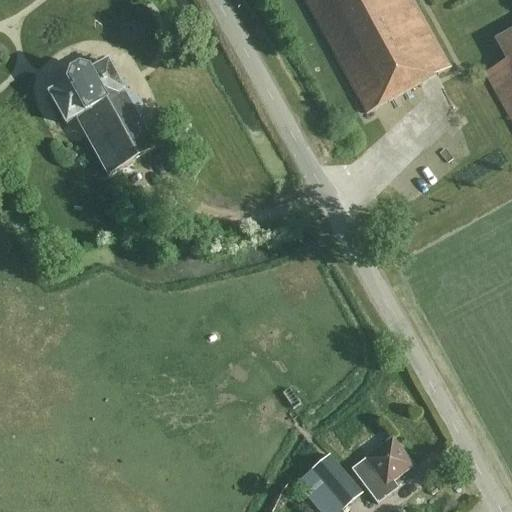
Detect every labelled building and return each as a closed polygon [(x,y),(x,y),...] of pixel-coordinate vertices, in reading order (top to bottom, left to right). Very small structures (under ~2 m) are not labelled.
[(301,0),(364,116),(448,70),(410,0),(301,0)] [(511,30),(492,42),(504,62),(511,76),(511,30)] [(139,118),(141,109),(137,100),(128,97),(127,98),(125,94),(126,94),(109,63),(90,74),(89,72),(79,70),(71,75),(67,84),(68,86),(50,96),(61,117),(55,120),(61,131),(77,122),(108,178),(156,151),(137,119),(139,118)] [(373,152),(392,138),(384,128),(366,143),(373,152)] [(414,200),(424,191),(416,182),(418,180),(410,170),(398,181),(414,200)] [(392,483),(413,467),(393,440),(365,460),(366,461),(351,472),(377,506),(398,491),(392,483)] [(312,472),(345,511),(362,495),(330,456),(312,472)] [(343,511),(345,511),(312,472),(294,487),(314,511),(343,511)]
